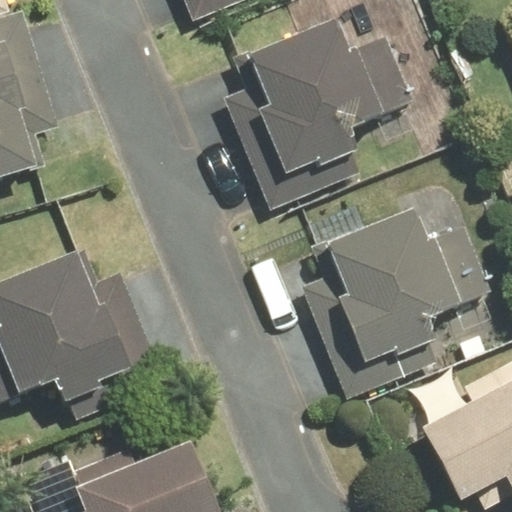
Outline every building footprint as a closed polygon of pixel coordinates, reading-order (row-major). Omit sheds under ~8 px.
[(0,182),(39,171),(30,140),(48,135),(14,16),(0,20),(0,182)] [(406,110),(378,42),(342,56),(330,23),(224,62),(236,95),(214,104),(262,218),(363,175),(346,135),(406,110)] [(511,49),(502,54),(511,78),(511,49)] [(457,232),(423,246),(411,214),(306,253),(317,281),(290,292),(337,405),(434,366),(419,328),(485,301),(457,232)] [(0,404),(34,392),(50,429),(156,384),(111,280),(88,289),(75,255),(0,283),(0,404)] [(455,392),(461,405),(397,440),(435,511),(436,511),(486,485),(500,511),(511,511),(511,368),(509,364),(455,392)] [(211,511),(184,444),(55,497),(61,511),(211,511)]
